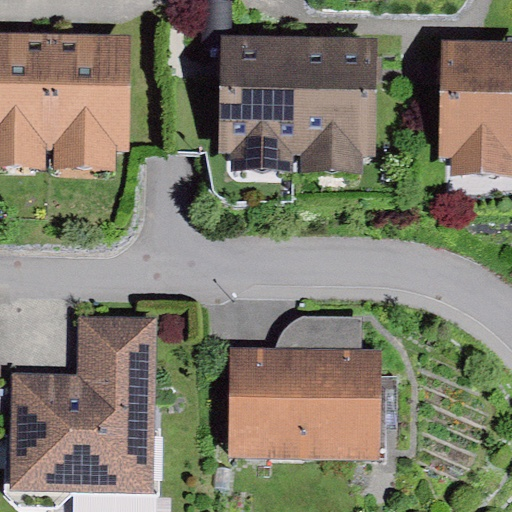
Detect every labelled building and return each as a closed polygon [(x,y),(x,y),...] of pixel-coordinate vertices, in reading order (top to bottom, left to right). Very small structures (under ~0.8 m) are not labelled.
[(53,38),(0,37),(0,172),(46,173),(46,153),(51,153),(53,38)] [(131,40),(53,38),(51,153),(55,153),(55,174),(116,175),(116,154),(129,154),(131,40)] [(300,42),(222,41),(219,157),(231,158),(230,176),(293,177),(293,158),(298,158),(300,42)] [(378,43),(300,42),(298,158),(303,159),(303,179),(362,180),(363,159),(375,159),(378,43)] [(511,46),(442,45),(439,162),(451,162),(451,179),(511,181),(511,164),(511,46)] [(283,334),(276,352),(361,354),(360,320),(304,320),(294,323),(283,334)] [(80,380),(16,378),(12,491),(151,495),(156,323),(82,321),(80,380)] [(276,352),(232,351),(229,462),(381,466),(384,355),(361,354),(276,352)]
